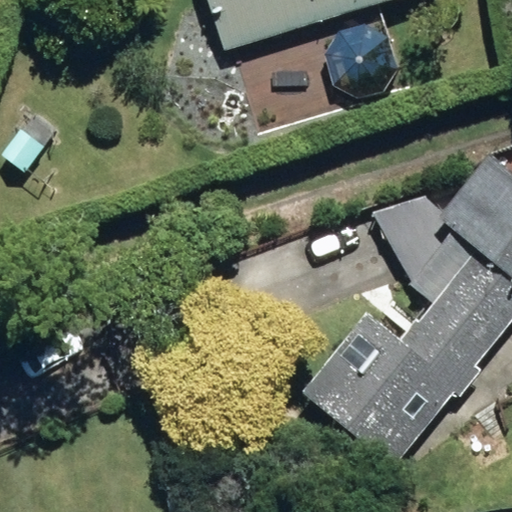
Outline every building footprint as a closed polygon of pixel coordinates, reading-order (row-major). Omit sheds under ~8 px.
[(198,0),(215,54),(392,0),(198,0)] [(331,93),(358,100),(382,85),(390,59),(376,33),(348,27),(324,41),(316,68),(331,93)] [(0,148),(0,165),(19,179),(38,152),(11,133),(0,148)] [(295,396),(395,472),(450,398),(455,403),(478,374),(474,371),(511,319),(511,186),(477,161),(437,216),(385,177),(355,218),(409,279),(401,288),(425,306),(397,344),(357,314),(295,396)] [(240,469),(247,504),(271,499),(264,465),(240,469)]
